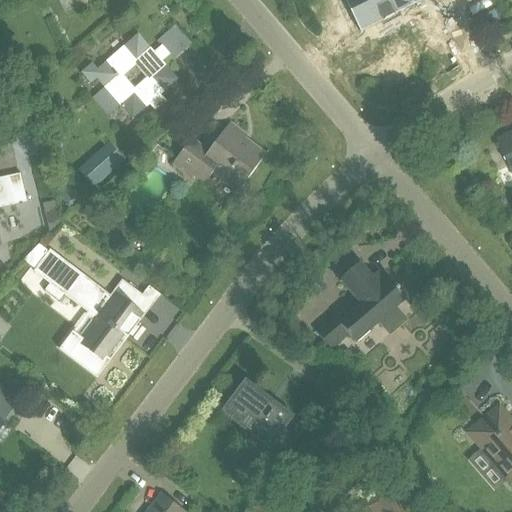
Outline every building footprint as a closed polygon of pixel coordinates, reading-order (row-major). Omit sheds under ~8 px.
[(370,0),(381,22),(382,21),(404,10),(423,0),(370,0)] [(191,44),(174,25),(156,41),(161,47),(154,53),(137,34),(96,69),(91,63),(80,73),(90,84),(95,79),(131,120),(148,105),(154,111),(165,102),(160,96),(177,81),(160,61),(168,55),(172,61),(191,44)] [(192,176),(204,184),(213,172),(239,191),(267,152),(229,124),(210,150),(193,137),(172,165),(190,178),(192,176)] [(511,134),(496,142),(508,167),(498,173),(504,186),(507,188),(511,189),(511,188),(511,134)] [(108,143),(77,170),(93,188),(124,161),(108,143)] [(0,207),(27,202),(21,174),(0,178),(0,207)] [(68,190),(59,198),(69,208),(78,200),(68,190)] [(56,201),(43,204),(49,234),(60,223),(56,201)] [(39,244),(22,261),(35,270),(48,252),(39,244)] [(35,270),(33,272),(47,282),(42,289),(43,290),(44,289),(56,299),(56,300),(57,300),(59,297),(62,293),(84,310),(94,318),(67,355),(92,374),(123,332),(127,335),(131,338),(132,337),(128,334),(137,322),(141,325),(141,324),(138,322),(135,319),(155,292),(158,295),(159,293),(148,285),(141,294),(120,277),(108,293),(69,265),(50,250),(48,252),(35,270)] [(341,309),(315,332),(330,350),(348,335),(355,343),(405,300),(388,280),(386,281),(378,271),(371,277),(359,263),(339,281),(359,304),(347,316),(341,309)] [(292,320),(281,329),(292,342),(303,332),(292,320)] [(286,413),(241,379),(219,408),(264,443),(286,413)] [(0,427),(4,423),(1,421),(17,400),(0,387),(0,427)] [(511,426),(511,425),(511,423),(499,408),(468,434),(481,450),(483,449),(511,482),(511,426)] [(413,511),(381,487),(361,511),(413,511)] [(176,511),(179,509),(160,495),(146,511),(176,511)] [(272,511),(275,509),(263,500),(254,511),(272,511)]
